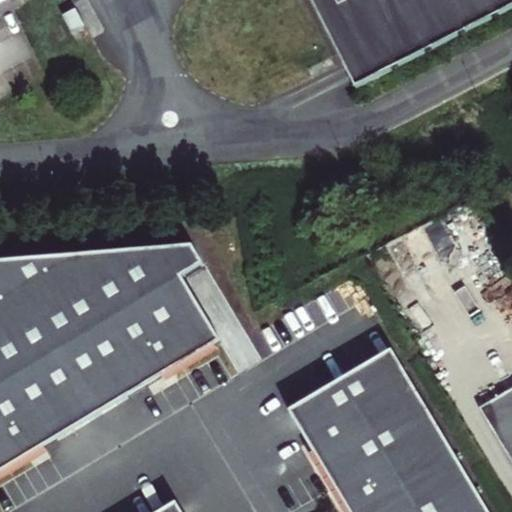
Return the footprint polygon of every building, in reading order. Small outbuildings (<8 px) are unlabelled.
[(511,0),(309,0),(355,90),(511,10),(511,0)] [(0,471),(221,340),(182,275),(194,267),(193,235),(0,256),(0,471)] [(490,511),(392,348),(289,410),(349,511),(490,511)] [(511,388),(481,407),(511,460),(511,388)] [(182,511),(177,502),(160,511),(182,511)]
